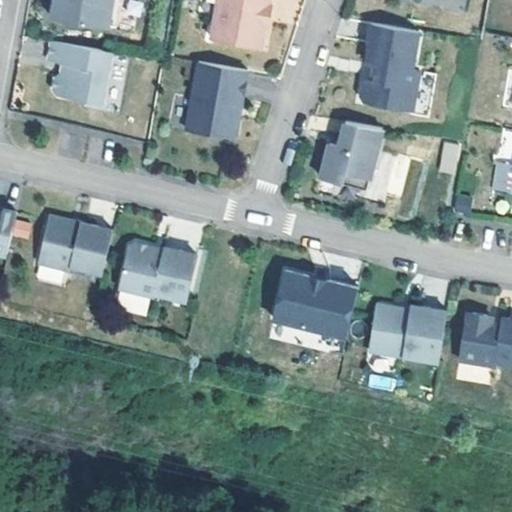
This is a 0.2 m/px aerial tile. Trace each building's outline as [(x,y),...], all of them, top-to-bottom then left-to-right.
[(132,0),(57,0),(57,2),(51,1),(47,21),(104,30),(109,0),(124,0),(132,1),(132,0)] [(265,0),(214,0),(211,19),(207,42),(257,50),(261,28),(258,28),(262,6),(265,6),(265,0)] [(267,7),(265,6),(262,6),(258,28),(261,28),(263,29),(267,7)] [(410,31),(363,22),(360,42),(362,42),(359,62),(364,63),(370,64),(367,79),(361,78),(355,82),(353,94),(357,100),(404,108),(411,70),(403,68),(410,31)] [(107,55),(47,44),(44,64),(59,67),(57,77),(51,81),(49,93),(53,99),(98,106),(100,95),(107,58),(107,55)] [(370,64),(364,63),(361,78),(367,79),(370,64)] [(238,107),(244,73),(195,65),(183,133),(227,141),(233,136),(234,127),(230,121),(233,106),(238,107)] [(313,177),(335,182),(338,172),(362,177),(374,127),(337,121),(332,144),(322,142),(313,177)] [(444,141),(438,171),(455,175),(461,144),(444,141)] [(371,193),(401,198),(408,156),(377,151),(371,193)] [(509,193),(511,175),(511,160),(490,156),(484,188),(509,193)] [(338,172),(335,182),(360,188),(362,177),(338,172)] [(453,196),(451,210),(463,212),(465,198),(453,196)] [(0,251),(7,254),(17,212),(0,208),(0,251)] [(50,215),(48,220),(80,227),(81,222),(50,215)] [(103,273),(113,229),(81,222),(80,227),(48,220),(39,262),(71,269),(72,265),(103,273)] [(155,292),(187,300),(197,254),(165,246),(165,248),(163,253),(153,251),(149,245),(136,242),(130,245),(120,287),(155,295),(155,292)] [(165,248),(149,245),(153,251),(163,253),(165,248)] [(36,277),(60,282),(62,271),(38,266),(36,277)] [(309,280),(310,275),(286,270),(276,313),(349,330),(359,286),(328,279),(327,284),(309,280)] [(327,284),(328,279),(310,275),(309,280),(327,284)] [(377,308),(370,350),(440,361),(448,310),(412,305),(412,309),(411,314),(400,312),(396,306),(382,304),(377,308)] [(511,364),(511,318),(502,317),(501,325),(492,324),(492,322),(487,315),(473,312),(467,318),(460,359),(496,366),(497,362),(511,364)] [(369,388),(392,390),(393,377),(370,375),(369,388)]
